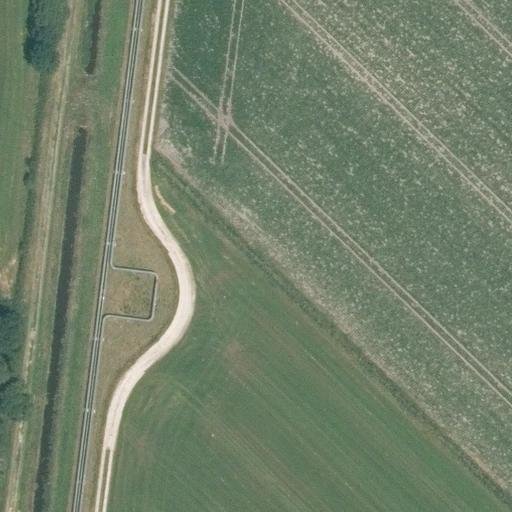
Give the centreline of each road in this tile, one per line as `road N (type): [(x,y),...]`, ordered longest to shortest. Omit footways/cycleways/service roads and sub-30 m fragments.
road 1 (track): [(163,0),(142,190),(190,293),(180,327),(119,398),(101,511)]
road 2 (track): [(70,0),(11,511)]
